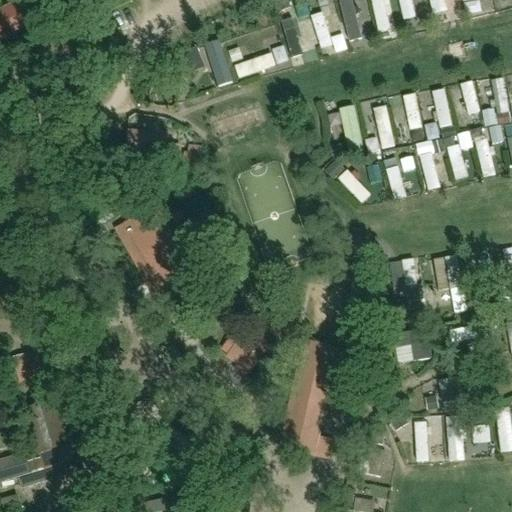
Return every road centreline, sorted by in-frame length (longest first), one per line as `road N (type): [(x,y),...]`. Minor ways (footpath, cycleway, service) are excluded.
road 1 (track): [(0,168),(59,209),(172,382),(224,435),(296,487),(301,511)]
road 2 (track): [(24,185),(125,511)]
road 3 (track): [(0,162),(110,101),(143,20),(190,0)]
